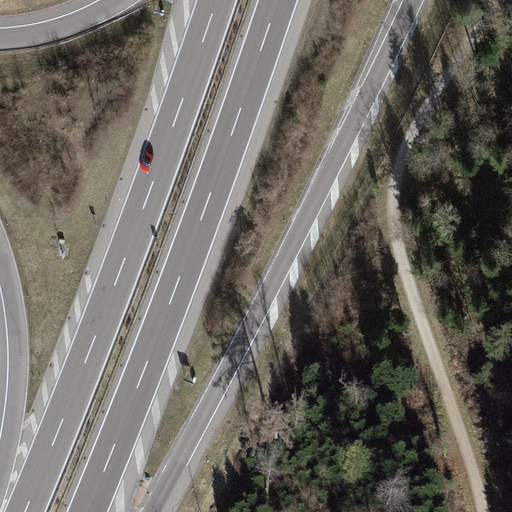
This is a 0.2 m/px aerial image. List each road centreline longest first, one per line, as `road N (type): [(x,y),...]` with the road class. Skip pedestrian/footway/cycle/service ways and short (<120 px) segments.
road 1 (motorway): [(152,511),(412,0)]
road 2 (track): [(499,0),(392,176),(394,243),(483,511)]
road 3 (motorway): [(217,0),(25,511)]
road 4 (motorway): [(88,511),(277,0)]
road 5 (motorway): [(0,254),(15,355),(0,500)]
road 6 (motorway): [(119,0),(47,31),(0,38)]
